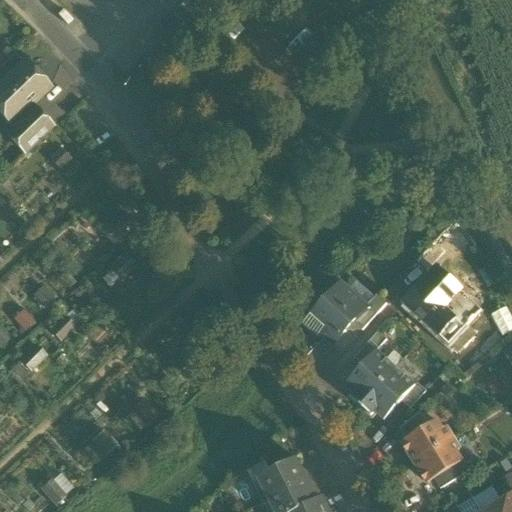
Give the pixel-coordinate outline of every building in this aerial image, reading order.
[(206,17),(191,0),(188,0),(181,6),(196,24),(206,17)] [(181,6),(172,14),(188,32),(196,24),(181,6)] [(0,113),(7,121),(11,125),(30,107),(48,89),(23,63),(0,85),(0,113)] [(0,127),(0,128),(26,156),(51,132),(50,131),(51,130),(30,107),(11,125),(7,121),(0,127)] [(120,279),(138,267),(131,257),(113,269),(120,279)] [(437,270),(431,276),(442,285),(447,280),(437,270)] [(455,319),(449,326),(458,335),(466,326),(475,316),(480,311),(447,280),(442,285),(431,276),(421,287),(455,319)] [(346,291),(366,309),(375,299),(355,281),(346,291)] [(325,301),(326,303),(333,302),(344,289),(340,285),(325,301)] [(405,305),(439,337),(449,326),(455,319),(421,287),(405,305)] [(326,303),(314,316),(326,327),(321,333),(334,345),(353,324),(366,309),(346,291),(344,289),(333,302),(326,303)] [(353,324),(362,332),(387,305),(383,299),(379,294),(375,299),(366,309),(353,324)] [(511,318),(507,309),(491,318),(502,338),(511,332),(511,318)] [(317,338),(321,333),(326,327),(314,316),(312,314),(303,325),(317,338)] [(448,345),(458,335),(449,326),(439,337),(448,345)] [(458,335),(448,345),(458,355),(476,336),(466,326),(458,335)] [(0,346),(2,348),(10,339),(0,329),(0,346)] [(370,343),(379,350),(387,341),(378,334),(370,343)] [(363,368),(377,353),(379,350),(370,343),(354,360),(363,368)] [(37,344),(21,359),(32,371),(48,355),(37,344)] [(511,347),(503,354),(511,365),(511,364),(511,347)] [(351,400),(361,409),(396,370),(377,353),(363,368),(359,372),(360,372),(345,388),(355,396),(351,400)] [(404,361),(396,370),(414,386),(422,377),(404,361)] [(414,386),(396,370),(361,409),(371,418),(375,414),(384,422),(398,407),(399,407),(402,403),(416,387),(414,386)] [(402,403),(411,411),(427,393),(418,385),(416,388),(416,387),(402,403)] [(142,404),(127,412),(138,430),(152,421),(142,404)] [(399,431),(406,441),(430,427),(421,413),(399,431)] [(408,453),(415,464),(453,441),(446,430),(441,432),(436,423),(430,427),(406,441),(402,444),(404,447),(403,448),(406,454),(408,453)] [(101,460),(116,447),(104,433),(89,445),(101,460)] [(459,452),(453,441),(415,464),(422,475),(421,476),(424,482),(426,481),(428,484),(434,481),(458,466),(461,464),(455,454),(459,452)] [(498,465),(507,478),(511,475),(511,466),(507,459),(498,465)] [(269,502),(296,489),(290,477),(297,474),(293,466),(298,463),(297,461),(270,475),(258,481),(269,502)] [(308,483),(298,463),(293,466),(297,474),(290,477),(296,489),(308,483)] [(253,484),(258,481),(270,475),(265,464),(247,473),(253,484)] [(434,481),(440,491),(464,476),(458,466),(434,481)] [(43,489),(56,506),(76,490),(63,474),(43,489)] [(308,483),(296,489),(301,499),(308,496),(312,505),(318,502),(308,483)] [(493,488),(474,500),(481,511),(484,511),(501,502),(493,488)] [(301,511),(318,503),(318,502),(312,505),(308,496),(301,499),(296,489),(269,502),(273,511),(301,511)] [(511,511),(511,495),(501,502),(484,511),(511,511)] [(481,511),(474,500),(473,499),(472,500),(472,499),(451,511),(481,511)] [(323,511),(319,504),(325,502),(324,500),(318,503),(301,511),(323,511)] [(329,511),(325,502),(319,504),(323,511),(329,511)]
